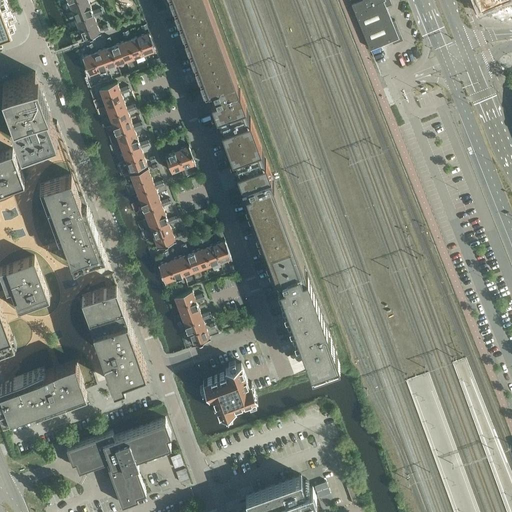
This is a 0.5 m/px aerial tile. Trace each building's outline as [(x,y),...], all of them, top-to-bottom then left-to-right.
[(0,0),(0,25),(12,21),(4,0),(0,0)] [(72,0),(69,1),(73,10),(90,4),(88,0),(72,0)] [(177,0),(209,87),(209,86),(241,75),(213,0),(177,0)] [(350,0),(370,48),(392,39),(393,42),(403,38),(395,19),(392,20),(386,5),(389,4),(390,0),(350,0)] [(90,4),(73,10),(76,19),(94,13),(93,10),(90,4)] [(94,13),(76,19),(80,28),(97,22),(95,15),(94,13)] [(97,22),(80,28),(83,38),(100,31),(97,22)] [(149,31),(138,36),(141,44),(153,40),(149,31)] [(131,38),(129,39),(135,56),(144,53),(141,44),(138,36),(131,38)] [(126,40),(120,42),(126,60),(135,56),(129,39),(126,40)] [(153,40),(141,44),(144,53),(156,49),(153,40)] [(113,45),(111,46),(117,63),(126,60),(120,42),(113,45)] [(108,46),(102,49),(108,66),(109,66),(117,63),(111,46),(108,46)] [(95,51),(93,52),(99,70),(100,72),(110,69),(109,66),(108,66),(102,49),(95,51)] [(83,55),(90,73),(99,70),(93,52),(84,55),(83,55)] [(39,70),(0,84),(0,91),(17,137),(19,136),(22,146),(51,136),(53,142),(64,138),(57,120),(54,122),(47,103),(50,102),(39,70)] [(209,87),(206,88),(210,98),(212,97),(217,113),(218,112),(223,125),(222,125),(233,155),(234,155),(238,167),(237,167),(243,183),(244,183),(244,182),(268,173),(238,89),(245,86),(241,75),(209,86),(209,87)] [(117,81),(100,87),(103,97),(121,90),(120,88),(117,81)] [(121,90),(103,97),(107,106),(124,99),(122,93),(121,90)] [(124,99),(107,106),(110,115),(127,108),(126,106),(124,99)] [(127,108),(110,115),(113,124),(131,117),(128,111),(127,108)] [(131,117),(113,124),(117,133),(134,126),(133,124),(131,117)] [(134,126),(117,133),(120,142),(137,136),(135,129),(134,126)] [(137,136),(120,142),(123,151),(141,145),(140,142),(137,136)] [(180,148),(178,149),(181,157),(192,153),(189,144),(180,148)] [(141,145),(123,151),(126,160),(144,154),(141,147),(141,145)] [(13,148),(0,152),(0,189),(25,180),(13,148)] [(166,153),(169,162),(181,157),(178,149),(175,150),(166,153)] [(181,157),(184,166),(186,165),(196,162),(192,153),(181,157)] [(144,154),(126,160),(130,169),(147,163),(144,154)] [(169,162),(172,170),(182,167),(184,166),(181,157),(169,162)] [(131,173),(134,182),(152,176),(148,166),(131,173)] [(106,254),(76,171),(40,184),(59,236),(63,235),(74,265),(106,254)] [(243,183),(241,184),(243,189),(246,188),(277,274),(305,264),(272,173),(271,173),(271,172),(244,182),(244,183),(243,183)] [(134,182),(138,191),(155,185),(154,182),(152,176),(134,182)] [(138,191),(141,200),(158,194),(156,187),(155,185),(138,191)] [(141,200),(144,209),(162,203),(161,200),(158,194),(141,200)] [(144,209),(148,218),(165,212),(163,205),(162,203),(144,209)] [(148,218),(151,227),(169,221),(168,218),(165,212),(148,218)] [(169,221),(151,227),(155,236),(172,230),(169,223),(169,221)] [(155,236),(158,246),(175,239),(172,230),(155,236)] [(225,239),(214,243),(217,252),(228,248),(225,239)] [(207,246),(205,246),(211,264),(220,261),(217,252),(214,243),(207,246)] [(202,247),(196,250),(202,267),(211,264),(205,246),(202,247)] [(228,248),(217,252),(220,261),(232,256),(228,248)] [(189,252),(187,253),(193,271),(202,267),(196,250),(189,252)] [(184,254),(178,256),(184,274),(193,271),(187,253),(184,254)] [(35,255),(0,268),(0,270),(3,280),(7,278),(19,309),(50,297),(35,255)] [(171,259),(169,260),(175,277),(184,274),(178,256),(171,259)] [(166,261),(159,263),(166,281),(175,277),(169,260),(166,261)] [(277,274),(275,275),(277,281),(280,280),(311,366),(339,356),(305,264),(277,274)] [(96,291),(83,295),(94,327),(96,326),(99,335),(97,336),(98,337),(99,337),(103,345),(101,346),(113,378),(115,383),(126,378),(124,373),(147,365),(113,273),(92,280),(96,291)] [(192,289),(175,295),(178,305),(196,298),(195,296),(192,289)] [(196,298),(178,305),(182,314),(199,307),(197,301),(196,298)] [(0,302),(0,349),(15,344),(0,302)] [(199,307),(182,314),(185,323),(202,316),(202,314),(199,307)] [(202,316),(185,323),(188,330),(188,332),(197,328),(206,325),(203,319),(202,316)] [(206,325),(197,328),(201,340),(210,337),(206,325)] [(197,328),(188,332),(189,335),(193,343),(201,340),(197,328)] [(75,356),(0,383),(0,407),(4,418),(89,387),(88,384),(85,385),(75,356)] [(227,371),(203,380),(205,384),(207,391),(209,395),(213,394),(217,405),(220,412),(220,414),(225,412),(231,410),(236,408),(235,405),(249,400),(255,397),(258,397),(252,381),(249,382),(241,362),(237,363),(231,366),(226,367),(227,371)] [(112,428),(67,445),(73,461),(76,460),(80,469),(107,459),(123,503),(139,497),(137,494),(147,491),(137,463),(140,462),(137,456),(171,443),(168,434),(171,433),(166,417),(115,435),(112,428)] [(178,468),(180,478),(189,476),(187,467),(178,468)] [(313,485),(305,488),(304,486),(305,485),(301,474),(246,494),(250,505),(251,505),(251,507),(237,511),(292,511),(290,506),(317,497),(315,490),(314,488),(313,485)] [(316,487),(314,488),(315,490),(317,490),(319,496),(330,492),(326,480),(315,484),(316,487)]
